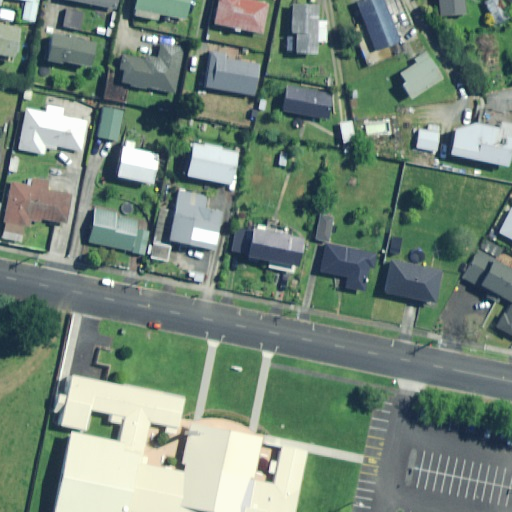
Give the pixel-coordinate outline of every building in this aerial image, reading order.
[(17,0),(24,1),(21,19),(32,21),(36,0),(17,0)] [(63,0),(112,10),(114,0),(63,0)] [(186,0),(131,0),(129,11),(183,21),(186,0)] [(238,0),(215,0),(211,25),(259,35),(265,5),(239,0),(238,0)] [(381,0),(363,0),(354,4),(372,53),(398,43),(381,0)] [(463,16),(461,0),(435,0),(437,18),(463,16)] [(498,0),(488,0),(483,2),(493,25),(507,19),(498,0)] [(314,56),(316,6),(289,5),(288,34),(293,34),(293,55),(314,56)] [(82,12),(65,9),(61,26),(79,29),(82,12)] [(15,30),(0,26),(0,57),(9,60),(15,30)] [(91,45),(48,36),(42,62),(57,66),(58,64),(86,70),(91,45)] [(120,71),(118,84),(173,94),(181,48),(158,44),(156,58),(143,56),(143,60),(119,55),(117,70),(120,71)] [(222,55),(207,53),(201,88),(251,96),(256,66),(221,60),(222,55)] [(399,86),(408,100),(441,79),(426,57),(398,75),(403,83),(399,86)] [(284,87),(279,113),(326,121),(330,95),(284,87)] [(122,112),(103,107),(96,137),(116,142),(122,112)] [(85,123),(24,110),(16,149),(42,155),(43,148),(54,150),(54,146),(79,151),(85,123)] [(353,142),(351,122),(339,123),(341,143),(353,142)] [(452,132),(446,157),(504,169),(511,140),(498,138),(499,131),(472,125),(452,132)] [(438,134),(417,130),(414,148),(435,152),(438,134)] [(235,155),(190,146),(183,178),(228,187),(235,155)] [(153,157),(119,149),(113,179),(147,187),(153,157)] [(439,176),(423,171),(417,188),(434,193),(439,176)] [(30,187),(9,183),(1,222),(27,228),(29,221),(38,223),(39,220),(64,226),(70,196),(46,191),(48,183),(31,180),(30,187)] [(205,198),(176,191),(165,243),(212,253),(220,215),(202,211),(205,198)] [(511,209),(509,208),(496,231),(511,240),(511,209)] [(114,214),(94,209),(87,243),(130,252),(136,222),(113,217),(114,214)] [(148,259),(167,263),(171,245),(164,244),(171,212),(159,209),(148,259)] [(333,217),(319,214),(313,240),(328,243),(333,217)] [(301,241),(235,228),(230,252),(245,255),(244,259),(295,270),(301,241)] [(148,233),(136,231),(131,253),(143,256),(148,233)] [(375,255),(324,244),(318,272),(344,278),(342,289),(362,293),(367,268),(372,269),(375,255)] [(511,270),(475,250),(461,275),(507,301),(493,327),(508,335),(510,333),(511,334),(511,270)] [(440,272),(389,261),(382,295),(432,306),(440,272)] [(180,399),(64,375),(53,427),(80,432),(85,410),(120,417),(115,443),(63,432),(46,511),(290,511),(302,453),(278,448),(270,485),(248,481),(258,437),(187,423),(178,463),(182,464),(180,473),(137,464),(146,422),(174,428),(180,399)]
